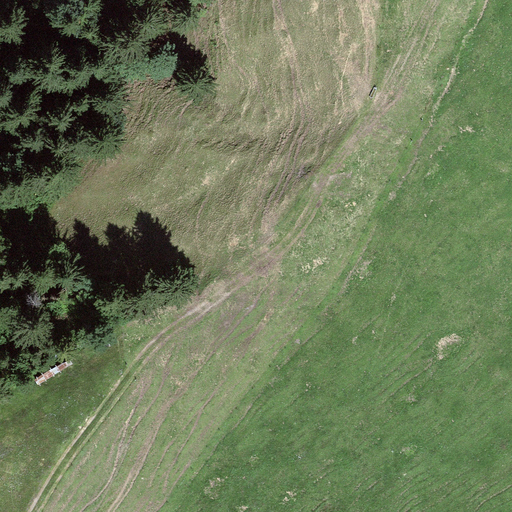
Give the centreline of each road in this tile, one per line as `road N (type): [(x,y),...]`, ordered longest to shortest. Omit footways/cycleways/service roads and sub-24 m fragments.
road 1 (track): [(27,511),(168,334),(271,257),(295,228),(429,0)]
road 2 (track): [(0,419),(99,342),(179,307),(204,305)]
